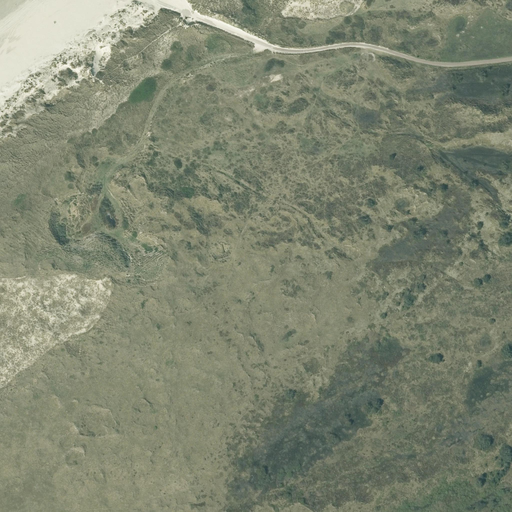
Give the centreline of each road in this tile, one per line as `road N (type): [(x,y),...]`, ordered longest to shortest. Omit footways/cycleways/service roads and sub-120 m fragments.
road 1 (unclassified): [(511,59),(439,64),(359,44),(281,50),(171,6)]
road 2 (track): [(0,88),(131,0)]
